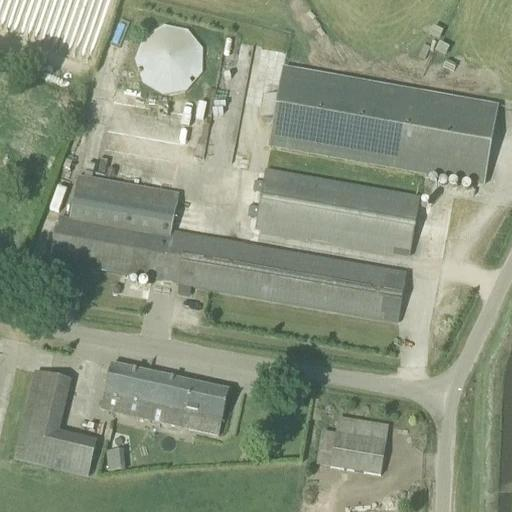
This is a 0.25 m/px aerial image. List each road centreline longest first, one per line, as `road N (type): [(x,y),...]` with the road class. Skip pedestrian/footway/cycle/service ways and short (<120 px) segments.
road 1 (unclassified): [(452,406),(0,326)]
road 2 (unclassified): [(452,406),(511,285)]
